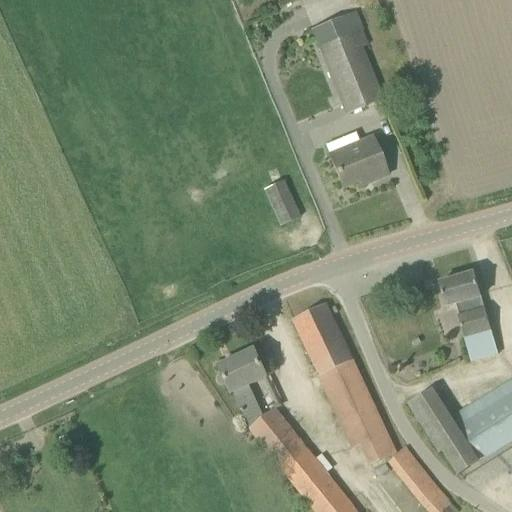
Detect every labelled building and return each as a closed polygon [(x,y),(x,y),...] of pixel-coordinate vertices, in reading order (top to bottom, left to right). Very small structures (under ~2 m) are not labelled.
[(346,114),(382,100),(360,46),(324,60),(346,114)] [(387,177),(372,139),(359,144),(355,134),(325,145),(329,156),(343,189),(363,181),(364,186),(387,177)] [(264,191),(280,227),(299,219),(283,182),(264,191)] [(482,298),(481,295),(475,274),(440,285),(446,308),(456,305),(460,317),(458,317),(465,340),(492,332),(485,310),(479,311),(476,300),(482,298)] [(294,321),(321,379),(353,363),(326,306),(294,321)] [(492,332),(465,340),(472,363),(498,355),(492,332)] [(267,378),(255,351),(219,368),(232,395),(233,394),(250,430),(264,419),(249,386),(267,378)] [(321,379),(354,449),(387,434),(353,363),(321,379)] [(511,381),(451,419),(479,463),(511,441),(511,381)] [(479,463),(451,419),(433,391),(409,407),(440,454),(443,452),(458,476),(479,463)] [(250,430),(314,511),(356,511),(275,410),(264,419),(250,430)] [(455,511),(405,449),(389,462),(428,511),(455,511)]
